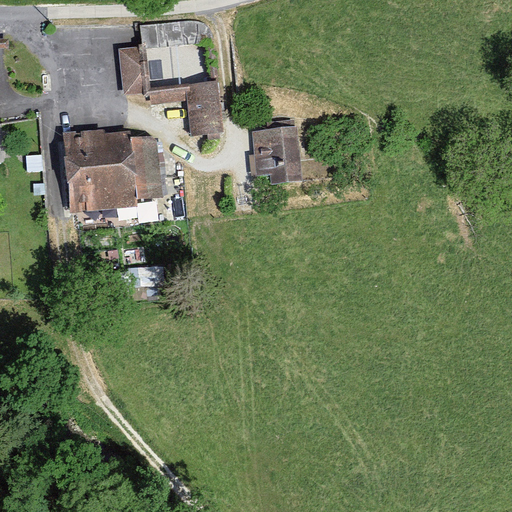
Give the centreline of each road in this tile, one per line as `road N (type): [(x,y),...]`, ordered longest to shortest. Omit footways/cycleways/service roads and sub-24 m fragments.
road 1 (track): [(199,511),(109,410),(79,354),(51,167),(47,12)]
road 2 (unclassified): [(0,12),(221,0)]
